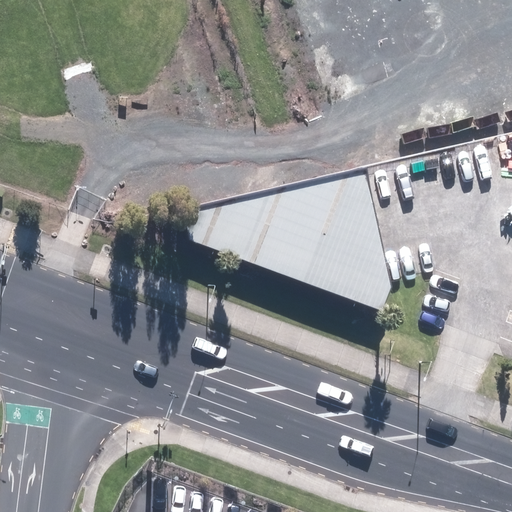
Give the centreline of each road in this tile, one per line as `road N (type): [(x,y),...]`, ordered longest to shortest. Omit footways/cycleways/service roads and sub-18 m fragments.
road 1 (track): [(52,317),(63,252),(104,170),(135,146),(272,143),(358,125),(382,75),(372,0)]
road 2 (secondary): [(52,317),(511,480)]
road 3 (unclassified): [(28,511),(52,317)]
